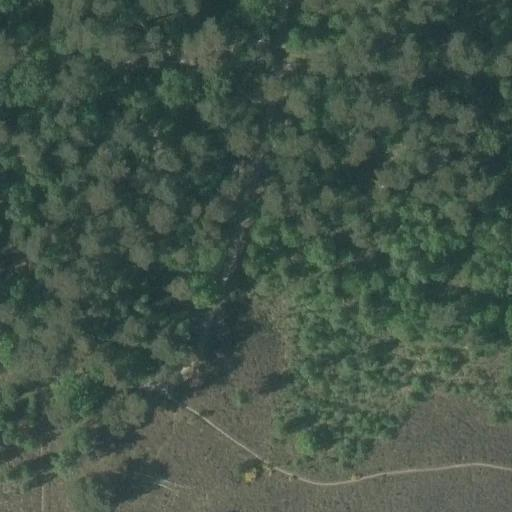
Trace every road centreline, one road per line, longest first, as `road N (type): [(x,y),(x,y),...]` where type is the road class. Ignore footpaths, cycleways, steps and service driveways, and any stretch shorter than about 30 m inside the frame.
road 1 (unknown): [(276,71),(246,213),(205,333),(158,380),(61,377)]
road 2 (track): [(0,66),(276,71)]
road 3 (track): [(276,71),(511,73)]
road 4 (track): [(61,377),(49,387),(43,511)]
